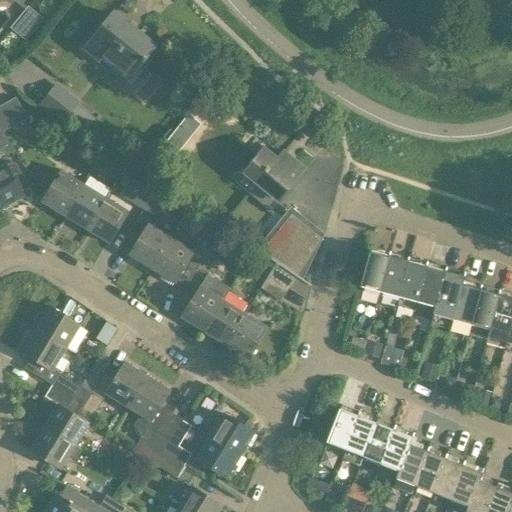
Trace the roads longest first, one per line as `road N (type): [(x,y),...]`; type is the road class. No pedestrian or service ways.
road 1 (residential): [(299,394),(242,372),(34,249),(0,254)]
road 2 (tertiary): [(235,0),(300,62),(371,110),(443,132),(511,120)]
road 3 (residential): [(310,351),(350,209),(511,254)]
road 4 (residential): [(511,431),(310,351)]
